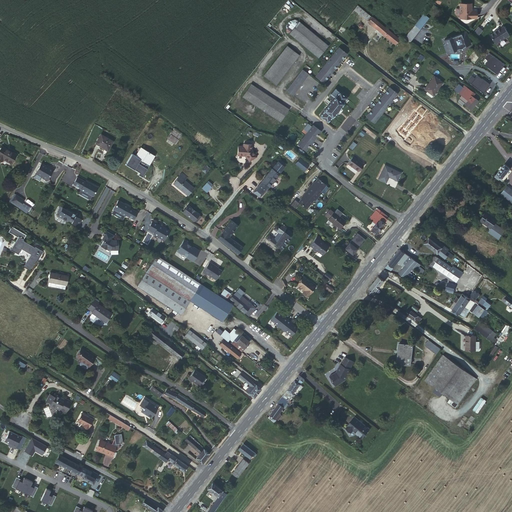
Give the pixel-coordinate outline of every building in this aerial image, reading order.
[(461,18),(476,18),(476,11),(471,11),(471,4),(461,4),(461,18)] [(358,5),(354,10),(367,20),(371,16),(358,5)] [(405,36),(404,38),(409,42),(426,18),(421,14),(405,36)] [(399,39),(372,17),(368,22),(395,44),(399,39)] [(299,21),(289,33),(319,57),(328,46),(299,21)] [(495,34),(491,36),(497,45),(510,36),(505,28),(498,31),(495,33),(495,34)] [(443,40),(448,53),(470,44),(465,32),(443,40)] [(287,46),(264,76),(276,85),(299,55),(287,46)] [(346,54),(338,48),(315,77),(323,83),(346,54)] [(302,70),(285,91),(292,96),(308,75),(302,70)] [(434,76),(424,89),(427,91),(425,93),(431,97),(443,82),(434,76)] [(250,84),(242,96),(280,121),(289,109),(250,84)] [(464,85),(458,93),(467,100),(464,104),(471,109),(478,101),(472,96),(473,93),(472,92),(464,85)] [(389,87),(366,117),(374,123),(396,93),(389,87)] [(333,99),(320,116),(328,122),(347,98),(335,89),(330,96),(333,99)] [(416,119),(404,129),(412,138),(424,128),(416,119)] [(321,131),(313,125),(297,144),(305,150),(321,131)] [(174,129),(167,139),(174,143),(181,133),(174,129)] [(100,134),(95,143),(108,150),(113,141),(100,134)] [(238,145),(237,155),(244,156),(249,162),(255,157),(250,150),(251,145),(243,144),(243,146),(238,145)] [(1,146),(0,148),(0,159),(2,161),(3,159),(11,163),(16,154),(1,146)] [(136,156),(146,162),(147,161),(149,163),(154,155),(141,148),(136,156)] [(348,162),(358,170),(364,163),(353,155),(348,162)] [(279,159),(255,189),(262,195),(286,164),(279,159)] [(48,168),(40,164),(35,174),(41,177),(42,179),(45,180),(46,180),(47,180),(53,170),(48,167),(48,168)] [(511,168),(505,164),(495,176),(500,180),(501,177),(502,178),(511,168)] [(385,165),(378,179),(386,182),(389,177),(397,180),(401,173),(385,165)] [(173,183),(179,188),(180,186),(182,188),(180,189),(187,195),(193,187),(184,180),(187,177),(182,173),(173,183)] [(92,197),(97,188),(91,185),(91,186),(77,178),(73,186),(81,190),(80,191),(92,197)] [(326,185),(318,178),(311,187),(310,187),(305,193),(306,193),(298,202),(305,208),(307,208),(314,200),(315,201),(320,195),(319,194),(326,185)] [(207,183),(202,188),(207,192),(211,187),(207,183)] [(501,193),(506,197),(511,190),(511,189),(510,188),(506,194),(503,191),(501,193)] [(11,201),(20,206),(24,200),(15,195),(11,201)] [(118,201),(113,210),(125,216),(125,215),(133,220),(137,212),(124,205),(124,204),(118,201)] [(188,205),(183,212),(193,221),(193,220),(198,214),(199,214),(188,205)] [(78,226),(81,220),(75,216),(75,215),(71,213),(72,212),(66,208),(65,209),(60,206),(60,207),(59,207),(59,208),(59,209),(59,210),(59,211),(59,212),(59,213),(60,213),(60,214),(61,215),(59,217),(67,221),(67,220),(71,222),(71,223),(78,226)] [(329,218),(328,219),(339,228),(345,221),(339,216),(342,213),(337,208),(334,212),(333,212),(329,209),(325,215),(329,218)] [(387,219),(385,217),(379,212),(376,210),(371,215),(374,217),(372,220),(376,223),(375,224),(370,230),(375,234),(377,231),(378,231),(382,227),(381,226),(387,219)] [(486,212),(480,221),(491,228),(489,232),(498,239),(504,230),(495,223),(497,220),(494,217),(493,217),(490,215),(486,212)] [(217,238),(237,254),(242,247),(229,237),(238,225),(231,220),(217,238)] [(163,240),(168,231),(161,228),(162,226),(158,223),(157,225),(151,222),(147,229),(153,233),(152,235),(163,240)] [(14,249),(13,251),(18,254),(21,249),(30,254),(23,266),(29,270),(36,259),(38,256),(39,257),(43,251),(35,246),(34,247),(23,240),(26,235),(13,225),(9,230),(18,236),(12,247),(12,248),(14,249)] [(277,240),(274,239),(269,235),(266,238),(282,249),(291,236),(284,231),(286,229),(281,225),(279,227),(276,225),(273,229),(279,233),(281,235),(277,240)] [(106,249),(106,248),(109,250),(116,250),(117,240),(112,239),(111,239),(113,235),(104,231),(100,239),(103,240),(100,246),(101,247),(104,249),(106,249)] [(366,239),(357,232),(349,242),(348,241),(347,242),(346,241),(342,246),(352,253),(357,247),(359,248),(366,239)] [(54,234),(50,238),(66,251),(69,246),(54,234)] [(318,236),(311,246),(314,249),(313,250),(317,253),(318,251),(323,255),(330,247),(321,240),(322,239),(318,236)] [(443,246),(444,245),(433,237),(431,239),(442,248),(443,246)] [(448,250),(443,246),(442,248),(431,239),(429,238),(425,243),(445,259),(448,256),(451,259),(454,256),(448,251),(448,250)] [(183,240),(176,251),(181,254),(181,253),(186,257),(192,261),(198,251),(192,247),(192,248),(185,244),(186,242),(183,240)] [(400,249),(386,267),(391,270),(397,262),(403,267),(398,273),(406,277),(413,268),(417,263),(418,262),(411,257),(405,253),(400,249)] [(219,296),(156,255),(137,285),(180,314),(190,300),(222,321),(227,312),(228,310),(232,304),(219,296)] [(430,265),(430,266),(433,267),(434,266),(439,259),(435,256),(433,257),(432,259),(433,260),(430,265)] [(453,266),(452,267),(443,261),(443,262),(439,259),(434,266),(438,269),(438,270),(452,279),(457,271),(458,270),(453,266)] [(210,261),(203,271),(206,274),(207,273),(216,280),(222,271),(213,265),(214,264),(210,261)] [(417,263),(413,268),(423,275),(426,270),(417,263)] [(452,279),(457,281),(462,273),(457,271),(452,279)] [(48,281),(49,281),(59,283),(65,284),(66,285),(68,275),(50,272),(48,281)] [(368,289),(369,290),(374,293),(384,280),(379,276),(368,289)] [(304,278),(298,285),(305,290),(303,292),(308,296),(316,287),(304,278)] [(446,289),(453,291),(455,285),(447,283),(446,289)] [(470,299),(474,301),(479,294),(474,291),(469,298),(470,299)] [(233,294),(230,298),(238,304),(236,306),(244,313),(251,305),(241,296),(238,298),(233,294)] [(463,294),(453,309),(460,314),(465,306),(470,299),(469,298),(463,294)] [(486,302),(488,299),(483,295),(479,303),(486,307),(488,303),(486,302)] [(94,300),(88,308),(92,311),(91,312),(106,322),(112,314),(98,304),(99,303),(94,300)] [(481,318),(486,310),(478,305),(472,313),(481,318)] [(465,306),(460,314),(463,316),(468,308),(465,306)] [(153,308),(149,313),(161,322),(165,317),(153,308)] [(280,328),(287,318),(284,316),(283,317),(276,311),(270,320),(277,325),(276,325),(280,328)] [(415,320),(418,316),(411,311),(408,316),(415,320)] [(287,318),(280,328),(284,331),(284,330),(291,335),(297,327),(290,322),(291,321),(287,318)] [(474,328),(486,338),(489,334),(490,334),(477,324),(474,328)] [(218,328),(216,331),(224,338),(228,340),(230,342),(238,332),(234,328),(229,333),(225,329),(223,332),(218,328)] [(153,329),(149,334),(179,358),(183,353),(171,344),(172,342),(168,338),(166,340),(153,329)] [(230,342),(242,352),(244,349),(243,348),(249,341),(241,335),(244,332),(241,329),(238,332),(230,342)] [(189,330),(185,335),(202,349),(206,343),(189,330)] [(486,338),(498,347),(501,343),(489,334),(486,338)] [(466,336),(466,350),(475,350),(475,336),(466,336)] [(228,340),(224,338),(219,345),(222,348),(223,347),(230,352),(237,358),(241,354),(227,342),(228,340)] [(428,340),(424,346),(437,354),(441,349),(428,340)] [(399,344),(398,350),(398,351),(400,351),(399,364),(410,365),(412,345),(399,344)] [(95,358),(82,349),(77,357),(81,360),(79,363),(79,364),(85,369),(87,368),(89,366),(95,358)] [(425,380),(435,388),(443,393),(450,398),(458,404),(476,379),(443,355),(425,380)] [(353,362),(345,358),(341,365),(340,365),(337,372),(336,373),(335,373),(330,376),(336,386),(345,380),(350,370),(350,369),(353,362)] [(194,369),(188,378),(192,381),(193,380),(200,386),(204,381),(202,380),(205,377),(194,369)] [(113,371),(109,377),(117,382),(120,376),(113,371)] [(245,391),(253,397),(261,389),(241,372),(238,376),(250,385),(245,391)] [(299,375),(282,396),(288,401),(294,395),(292,394),(304,379),(303,378),(299,375)] [(162,393),(152,386),(149,389),(160,397),(162,393)] [(443,393),(435,388),(433,391),(440,396),(443,393)] [(167,389),(165,394),(174,398),(203,417),(205,413),(177,395),(167,389)] [(66,413),(72,402),(65,399),(64,400),(61,398),(55,395),(55,396),(50,394),(47,401),(51,403),(50,405),(51,405),(51,406),(55,408),(55,407),(60,410),(60,409),(66,413)] [(278,404),(268,418),(275,423),(277,421),(278,421),(282,415),(279,413),(288,401),(282,396),(277,403),(278,404)] [(151,417),(158,407),(153,404),(144,398),(140,405),(144,407),(141,411),(146,414),(151,417)] [(455,408),(458,404),(450,398),(448,402),(455,408)] [(93,418),(81,412),(77,420),(83,423),(82,425),(88,428),(93,418)] [(130,426),(116,417),(113,420),(128,430),(129,429),(130,426)] [(355,417),(346,428),(351,432),(353,430),(362,437),(369,429),(355,417)] [(178,431),(167,422),(165,424),(176,433),(178,431)] [(16,448),(22,436),(10,430),(6,440),(13,443),(12,446),(16,448)] [(111,444),(99,439),(95,449),(111,456),(115,449),(118,448),(118,444),(121,444),(122,443),(121,434),(115,434),(114,435),(114,437),(111,444)] [(195,458),(201,462),(208,453),(188,436),(185,441),(199,453),(195,458)] [(42,454),(47,445),(32,437),(25,450),(32,454),(35,449),(37,450),(36,451),(42,454)] [(169,456),(146,440),(143,446),(166,462),(168,459),(184,470),(187,466),(171,454),(169,456)] [(255,453),(244,445),(240,450),(251,458),(255,453)] [(59,455),(55,462),(83,477),(82,478),(93,483),(95,478),(89,475),(91,472),(59,455)] [(249,464),(244,460),(233,473),(238,477),(245,468),(249,464)] [(254,468),(251,466),(244,474),(248,477),(254,468)] [(22,491),(27,481),(23,479),(21,483),(19,481),(15,488),(22,491)] [(27,481),(22,491),(29,495),(32,488),(30,487),(32,483),(27,481)] [(209,488),(210,489),(220,496),(207,511),(214,511),(217,507),(227,494),(223,491),(223,490),(213,483),(209,488)] [(57,494),(51,506),(58,509),(62,501),(59,500),(61,496),(57,494)] [(232,498),(228,495),(223,502),(226,505),(232,498)] [(144,499),(141,504),(153,511),(161,511),(162,510),(157,506),(144,499)]
